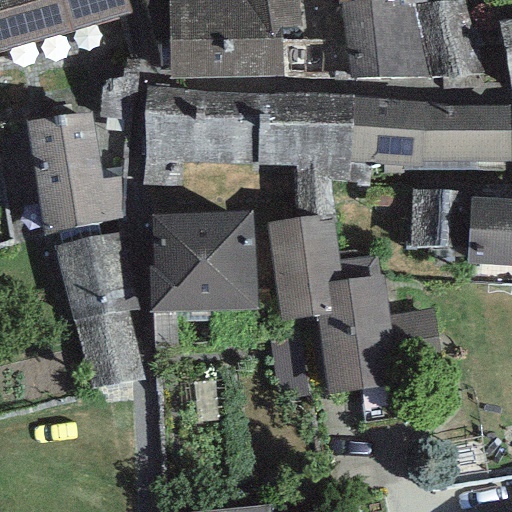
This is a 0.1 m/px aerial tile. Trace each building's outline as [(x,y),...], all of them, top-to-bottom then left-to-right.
[(0,0),(0,50),(129,12),(125,0),(0,0)] [(167,0),(169,80),(282,78),(281,29),(301,25),(297,0),(167,0)] [(425,0),(366,0),(341,3),(350,81),(485,74),(464,1),(425,3),(425,0)] [(511,19),(498,22),(511,94),(511,93),(511,19)] [(258,94),(147,90),(143,185),(255,189),(256,166),(258,94)] [(351,99),(258,94),(256,166),(294,167),(293,218),(330,219),(331,183),(349,184),(349,164),(351,99)] [(511,103),(351,99),(349,164),(382,165),(382,171),(502,174),(503,162),(509,163),(511,103)] [(89,113),(25,122),(42,232),(123,217),(120,177),(102,180),(89,113)] [(456,193),(412,192),(410,250),(455,251),(456,193)] [(511,200),(470,198),(466,264),(511,266),(511,200)] [(252,213),(150,216),(152,267),(147,267),(149,313),(256,310),(252,213)] [(293,218),(267,224),(280,322),(317,318),(328,397),(397,387),(393,366),(386,318),(375,256),(338,260),(330,219),(293,218)] [(72,321),(87,390),(144,377),(129,311),(124,289),(112,234),(55,247),(72,321)] [(433,311),(386,318),(393,366),(440,359),(433,311)]
